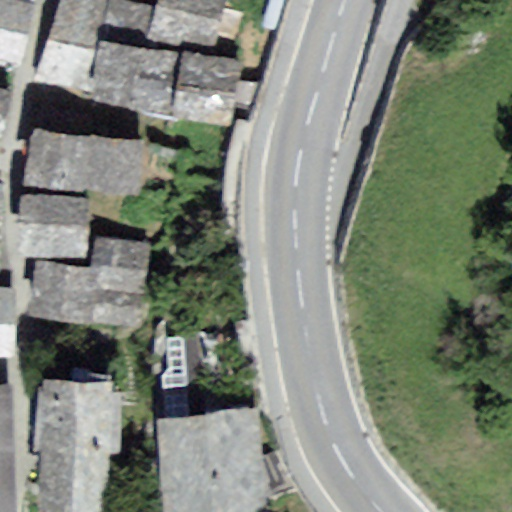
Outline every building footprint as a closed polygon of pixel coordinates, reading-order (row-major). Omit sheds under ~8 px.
[(4,0),(0,0),(0,64),(24,71),(40,8),(4,0)] [(127,4),(111,0),(70,0),(48,83),(102,97),(114,43),(127,4)] [(239,0),(170,0),(161,36),(225,54),(239,0)] [(184,58),(114,43),(102,97),(172,112),(184,58)] [(244,128),(252,68),(190,61),(183,120),(244,128)] [(96,136),(37,128),(30,181),(89,189),(96,136)] [(152,144),(100,139),(95,192),(147,197),(152,144)] [(99,197),(30,193),(26,254),(95,258),(99,197)] [(150,328),(161,250),(112,243),(101,321),(150,328)] [(104,271),(44,261),(35,315),(94,325),(104,271)] [(22,291),(0,290),(0,356),(19,357),(22,291)] [(124,386),(46,375),(30,495),(107,506),(124,386)] [(0,511),(22,511),(21,379),(0,379),(0,511)] [(269,511),(262,407),(158,415),(165,511),(269,511)]
